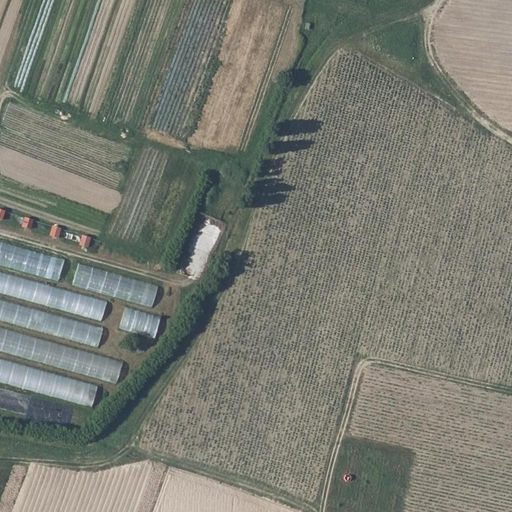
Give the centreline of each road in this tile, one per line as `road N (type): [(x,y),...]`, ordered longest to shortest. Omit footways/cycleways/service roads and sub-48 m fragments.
road 1 (track): [(0,457),(84,463),(120,454),(195,341),(284,130),(332,48),(443,0)]
road 2 (track): [(319,511),(360,356),(511,391)]
road 3 (track): [(0,231),(185,286)]
road 4 (track): [(511,144),(440,95),(425,68),(432,11)]
